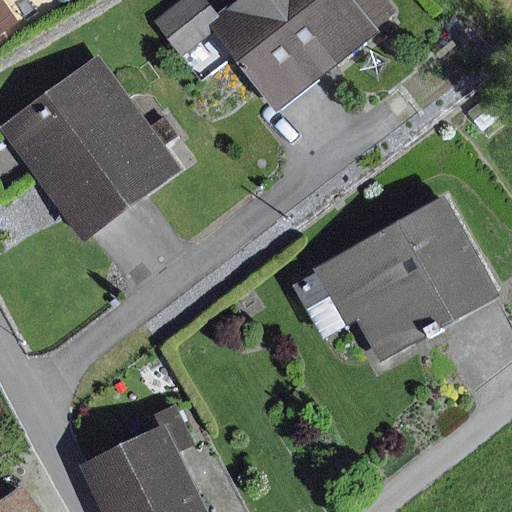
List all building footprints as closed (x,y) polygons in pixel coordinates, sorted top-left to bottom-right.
[(0,0),(0,34),(16,24),(0,0)] [(233,0),(215,14),(203,0),(180,0),(151,22),(179,59),(211,34),(270,111),(373,33),(371,30),(396,12),(386,0),(233,0)] [(96,57),(0,125),(0,135),(77,243),(178,171),(96,57)] [(483,100),(468,114),(481,130),(497,117),(483,100)] [(438,200),(311,271),(312,274),(290,286),(319,338),(355,318),(378,359),(492,295),(438,200)] [(202,511),(161,426),(76,466),(97,511),(202,511)] [(0,511),(31,511),(15,487),(0,497),(0,511)]
